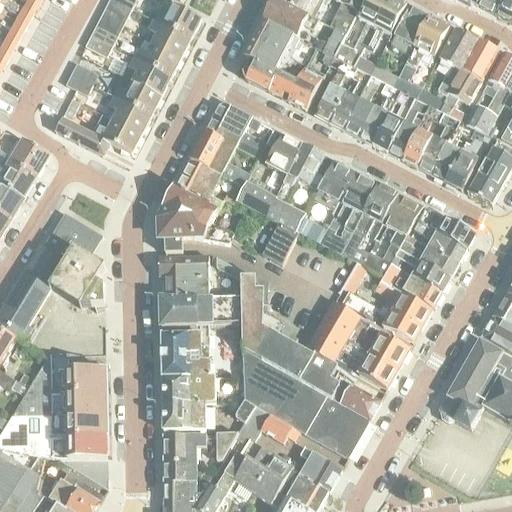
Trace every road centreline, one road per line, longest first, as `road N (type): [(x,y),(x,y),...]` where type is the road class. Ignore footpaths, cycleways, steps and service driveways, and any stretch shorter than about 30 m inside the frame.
road 1 (residential): [(506,235),(204,82)]
road 2 (residential): [(354,511),(506,235)]
road 3 (residential): [(134,511),(131,253),(138,202)]
road 4 (residential): [(138,202),(67,170),(0,279)]
road 5 (residential): [(138,202),(204,82)]
